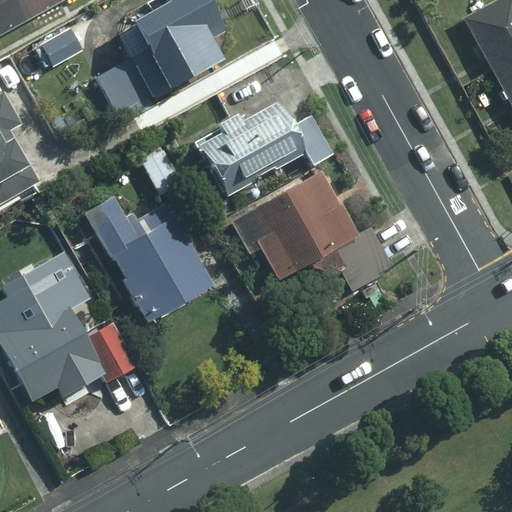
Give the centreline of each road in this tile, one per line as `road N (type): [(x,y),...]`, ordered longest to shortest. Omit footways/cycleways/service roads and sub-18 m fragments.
road 1 (secondary): [(129,511),(498,306)]
road 2 (residential): [(498,306),(329,0)]
